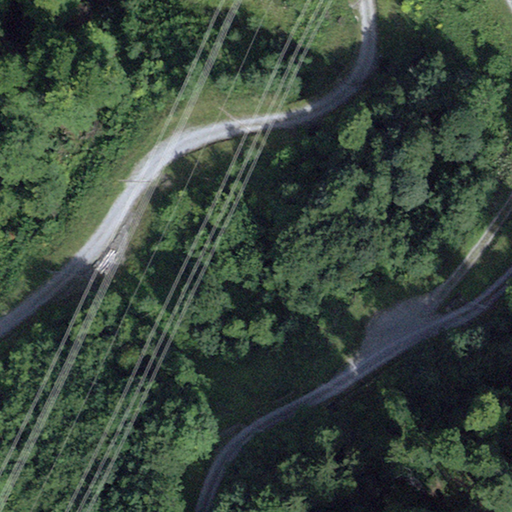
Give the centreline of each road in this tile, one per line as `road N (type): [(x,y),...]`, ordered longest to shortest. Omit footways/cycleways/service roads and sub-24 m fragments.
road 1 (track): [(366,0),(362,63),(345,91),(320,109),(212,131),(170,152),(91,254),(0,329)]
road 2 (track): [(511,280),(394,339),(235,445),(203,511)]
road 3 (track): [(410,332),(511,198)]
